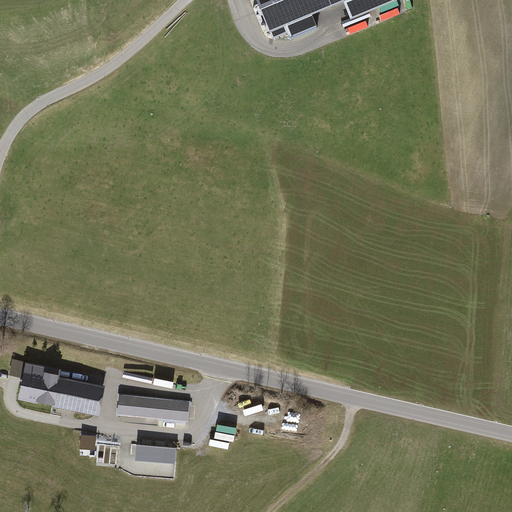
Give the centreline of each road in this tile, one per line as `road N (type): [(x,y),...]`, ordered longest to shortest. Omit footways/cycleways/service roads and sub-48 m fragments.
road 1 (tertiary): [(511,434),(0,317)]
road 2 (unclassified): [(186,0),(107,68),(34,108),(0,160)]
road 3 (track): [(272,511),(338,449),(355,398)]
road 4 (track): [(238,0),(254,37),(269,47),(314,40),(334,19)]
